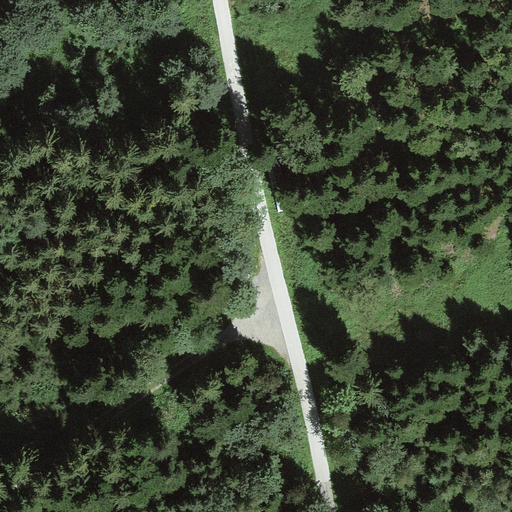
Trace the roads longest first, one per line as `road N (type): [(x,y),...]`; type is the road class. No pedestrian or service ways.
road 1 (unclassified): [(220,0),(326,511)]
road 2 (track): [(278,302),(0,490)]
